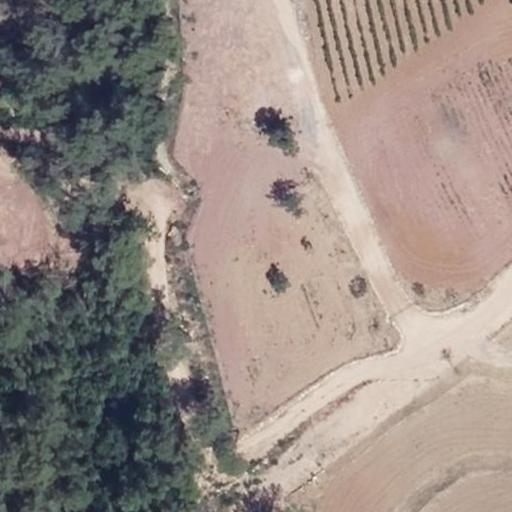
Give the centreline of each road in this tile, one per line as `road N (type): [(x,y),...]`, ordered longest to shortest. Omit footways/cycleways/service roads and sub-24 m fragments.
road 1 (track): [(399,355),(199,195),(96,141),(0,113)]
road 2 (track): [(230,511),(399,355),(495,319),(511,299)]
